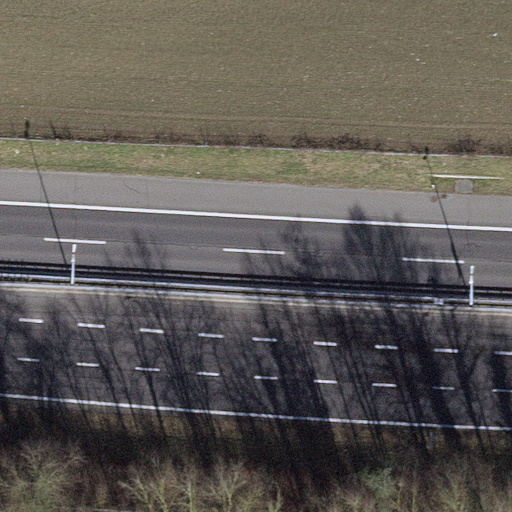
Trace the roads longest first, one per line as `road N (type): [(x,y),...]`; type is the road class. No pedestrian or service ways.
road 1 (motorway): [(511,265),(0,238)]
road 2 (motorway): [(0,344),(511,371)]
